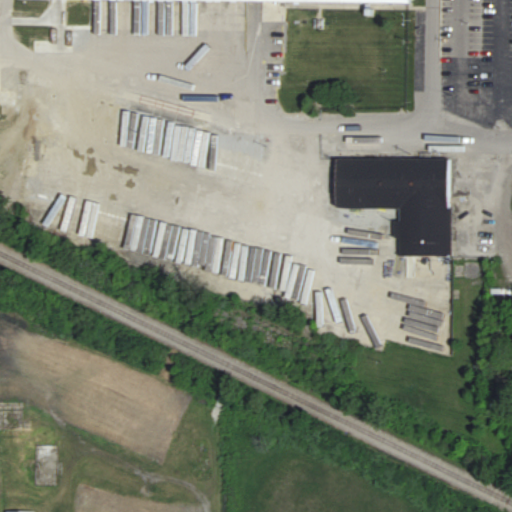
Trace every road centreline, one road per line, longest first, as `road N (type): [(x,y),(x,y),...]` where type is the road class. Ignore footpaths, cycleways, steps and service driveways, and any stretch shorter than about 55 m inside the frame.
road 1 (residential): [(511,142),(313,135),(266,113),(261,26)]
road 2 (residential): [(207,511),(188,482),(82,447),(61,466),(53,511)]
